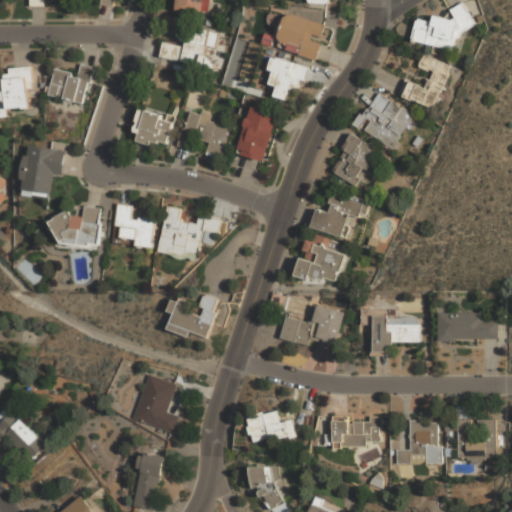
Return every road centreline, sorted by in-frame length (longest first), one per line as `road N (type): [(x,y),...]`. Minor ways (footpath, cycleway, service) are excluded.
road 1 (tertiary): [(375,0),(367,49),(316,128),(284,210),(219,409),(196,511)]
road 2 (residential): [(236,357),(353,384),(511,383)]
road 3 (residential): [(98,170),(179,177),(284,210)]
road 4 (residential): [(140,0),(98,170)]
road 5 (residential): [(0,33),(135,34)]
